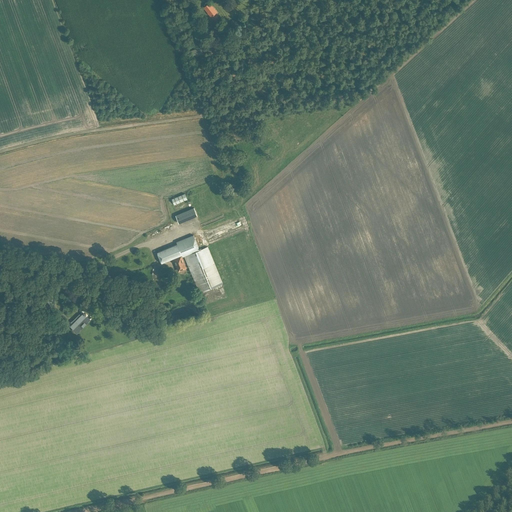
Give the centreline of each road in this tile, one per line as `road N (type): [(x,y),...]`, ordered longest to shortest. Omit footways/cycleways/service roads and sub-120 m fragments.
road 1 (track): [(471,0),(364,95),(0,151)]
road 2 (track): [(511,421),(86,511)]
road 3 (unclassified): [(90,267),(145,242),(156,261),(114,270)]
